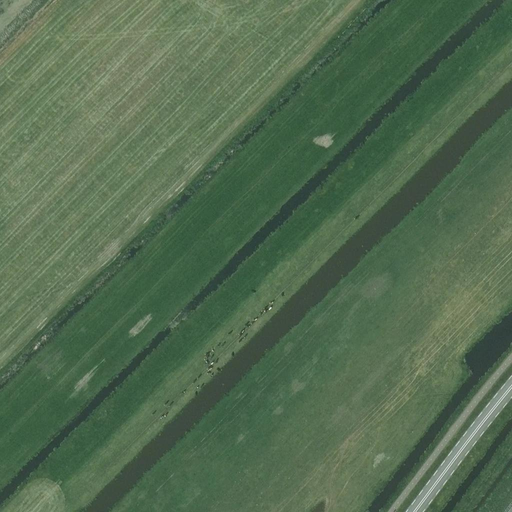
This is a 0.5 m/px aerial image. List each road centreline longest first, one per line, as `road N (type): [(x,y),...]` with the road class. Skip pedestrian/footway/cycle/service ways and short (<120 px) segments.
road 1 (track): [(0,361),(358,0)]
road 2 (secondary): [(414,511),(511,386)]
